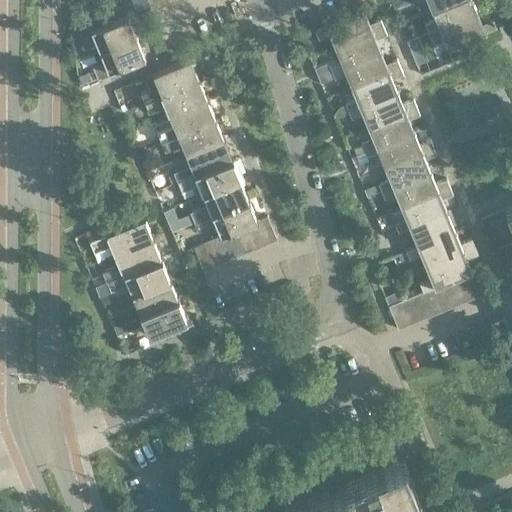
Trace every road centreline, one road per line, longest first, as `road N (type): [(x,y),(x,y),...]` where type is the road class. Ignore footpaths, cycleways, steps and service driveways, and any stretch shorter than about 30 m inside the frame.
road 1 (unclassified): [(261,0),(338,300),(332,320),(50,440)]
road 2 (tertiary): [(12,189),(11,378),(25,453)]
road 3 (tertiary): [(50,440),(45,189)]
road 4 (tertiary): [(14,0),(12,189)]
road 5 (tertiary): [(45,189),(46,0)]
